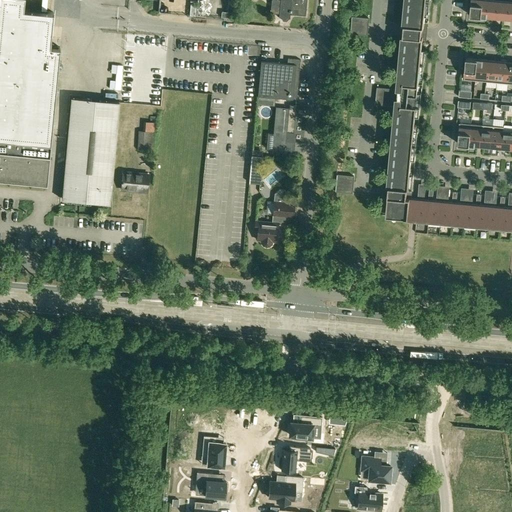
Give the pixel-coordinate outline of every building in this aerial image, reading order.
[(0,0),(0,178),(47,183),(60,47),(50,46),(53,12),(24,9),(24,0),(0,0)] [(228,0),(227,11),(222,11),(221,11),(221,17),(233,18),(234,0),(228,0)] [(280,0),(278,17),(289,18),(289,11),(296,12),(296,15),(305,15),(306,0),(297,0),(298,0),(293,0),(280,0)] [(406,0),(404,27),(403,35),(423,37),(426,2),(430,2),(430,1),(426,1),(426,0),(406,0)] [(471,0),(470,15),(481,16),(482,0),(471,0)] [(492,17),(493,0),(482,0),(481,16),(492,17)] [(503,18),(504,1),(498,0),(493,0),(492,17),(503,18)] [(511,1),(504,1),(503,18),(511,19),(511,1)] [(367,35),(368,25),(368,18),(351,16),(350,33),(367,35)] [(412,145),(414,131),(416,107),(420,107),(420,106),(416,106),(420,64),(424,64),(424,63),(420,63),(423,37),(403,35),(403,38),(388,190),(388,197),(386,215),(410,218),(416,218),(418,198),(412,198),(412,188),(408,188),(412,146),(416,146),(416,145),(412,145)] [(261,61),(257,96),(292,99),(293,90),(297,90),(300,59),(290,58),(290,63),(261,61)] [(477,59),(466,58),(464,79),(475,80),(477,59)] [(488,60),(477,59),(475,80),(486,81),(488,60)] [(488,60),(486,81),(497,82),(499,61),(488,60)] [(510,62),(499,61),(497,82),(507,83),(510,62)] [(377,87),(376,97),(375,104),(392,106),(394,89),(387,88),(377,87)] [(62,199),(81,201),(110,204),(119,102),(71,97),(62,199)] [(292,143),(296,105),(289,104),(288,110),(277,109),(274,149),(283,150),(284,138),(286,139),(286,142),(292,143)] [(458,144),(469,145),(471,123),(460,122),(458,144)] [(482,124),(471,123),(469,145),(480,146),(482,124)] [(480,146),(491,147),(493,125),(482,124),(480,146)] [(503,127),(493,125),(491,147),(501,148),(503,127)] [(501,148),(511,148),(511,130),(504,130),(504,127),(503,127),(501,148)] [(249,182),(261,183),(263,156),(251,155),(249,182)] [(336,174),(335,191),(352,193),(354,176),(345,175),(336,174)] [(428,220),(430,199),(428,199),(418,198),(416,218),(428,220)] [(442,200),(433,200),(430,199),(428,220),(440,221),(442,200)] [(440,221),(452,222),(454,202),(452,201),(442,200),(440,221)] [(452,222),(464,223),(466,203),(456,202),(454,202),(452,222)] [(476,224),(478,204),(476,204),(466,203),(464,223),(476,224)] [(490,205),(480,204),(478,204),(476,224),(488,225),(490,205)] [(502,206),(500,206),(490,205),(488,225),(500,226),(502,206)] [(511,221),(511,207),(504,206),(502,206),(500,226),(511,227),(511,221)] [(292,422),(290,435),(302,436),(302,438),(314,439),(314,438),(315,425),(322,426),(323,418),(301,416),(301,423),(293,422),(292,422)] [(347,418),(336,417),(335,425),(345,426),(347,418)] [(371,424),(370,429),(378,430),(378,438),(381,438),(380,445),(383,445),(383,446),(398,447),(401,447),(402,433),(403,433),(403,428),(402,428),(379,426),(379,424),(371,424)] [(449,432),(448,448),(459,449),(459,450),(464,450),(464,449),(468,450),(468,457),(497,459),(498,449),(483,448),(475,447),(476,436),(476,434),(466,433),(460,432),(460,433),(449,432)] [(202,455),(202,456),(208,456),(207,464),(208,464),(213,465),(213,467),(221,467),(222,465),(223,466),(224,457),(224,456),(225,453),(225,452),(225,444),(223,443),(215,443),(215,437),(203,436),(202,455)] [(281,448),(279,469),(294,471),(295,463),(295,457),(309,459),(310,451),(310,450),(309,450),(309,447),(288,445),(288,449),(281,448)] [(362,456),(361,468),(370,468),(369,478),(389,480),(390,474),(392,474),(392,467),(390,467),(390,465),(386,464),(377,464),(378,457),(374,457),(362,456)] [(454,472),(453,480),(455,480),(455,488),(465,489),(465,488),(471,488),(472,479),(480,480),(481,468),(484,468),(484,460),(465,459),(465,466),(457,465),(456,472),(454,472)] [(197,471),(195,485),(204,486),(203,494),(224,496),(225,490),(227,490),(228,482),(226,482),(226,481),(223,481),(212,480),(212,473),(197,471)] [(270,481),(269,497),(278,497),(277,501),(290,503),(290,499),(293,499),(294,489),(302,490),(303,477),(286,475),(286,482),(276,481),(270,481)] [(355,485),(354,492),(358,492),(357,507),(381,509),(382,494),(366,492),(367,486),(355,485)] [(195,501),(193,511),(218,511),(219,510),(210,509),(210,508),(208,508),(208,502),(195,501)]
